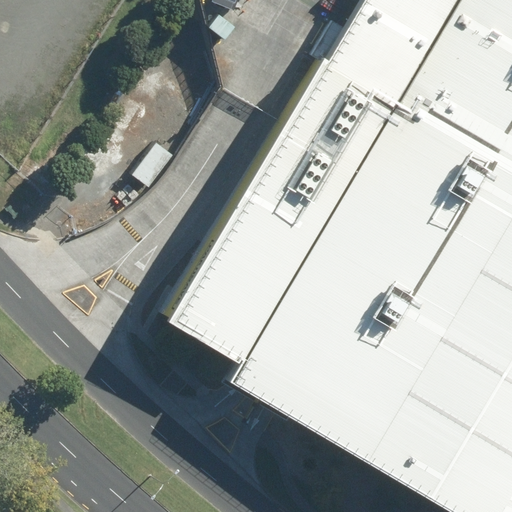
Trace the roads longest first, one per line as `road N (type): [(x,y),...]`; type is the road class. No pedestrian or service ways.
road 1 (secondary): [(0,266),(259,511)]
road 2 (secondary): [(140,511),(0,388)]
